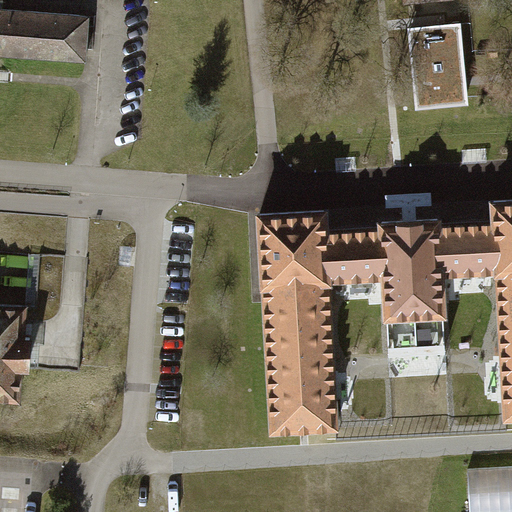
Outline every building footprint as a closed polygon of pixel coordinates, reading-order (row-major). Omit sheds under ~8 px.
[(92,18),(0,10),(0,57),(89,65),(92,18)] [(511,200),(494,201),(495,222),(497,275),(502,418),(511,417),(511,200)] [(454,277),(497,275),(495,222),(450,224),(449,201),(381,204),(381,226),(327,228),(329,280),(382,278),(384,316),(456,314),(454,277)] [(336,430),(329,280),(327,228),(326,204),(256,207),(266,433),(336,430)] [(28,310),(0,308),(0,399),(23,402),(25,374),(34,375),(37,336),(26,335),(28,310)] [(511,462),(472,465),(474,511),(511,508),(511,462)]
